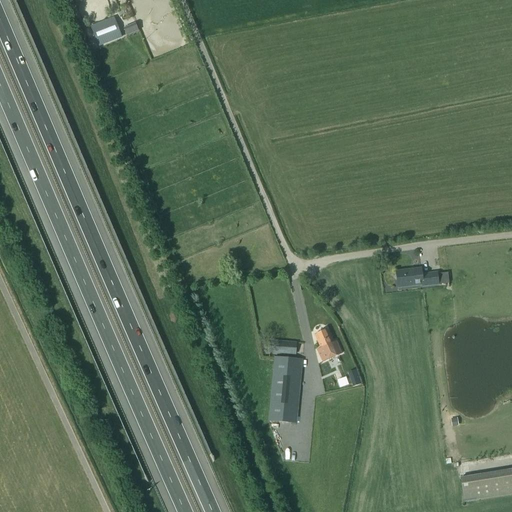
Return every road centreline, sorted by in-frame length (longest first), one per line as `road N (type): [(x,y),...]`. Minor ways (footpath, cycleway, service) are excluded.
road 1 (track): [(21,0),(242,511)]
road 2 (motorway): [(212,511),(0,22)]
road 3 (unclassified): [(511,235),(291,260),(180,0)]
road 4 (motorway): [(0,88),(183,511)]
road 5 (unclassified): [(108,511),(0,278)]
